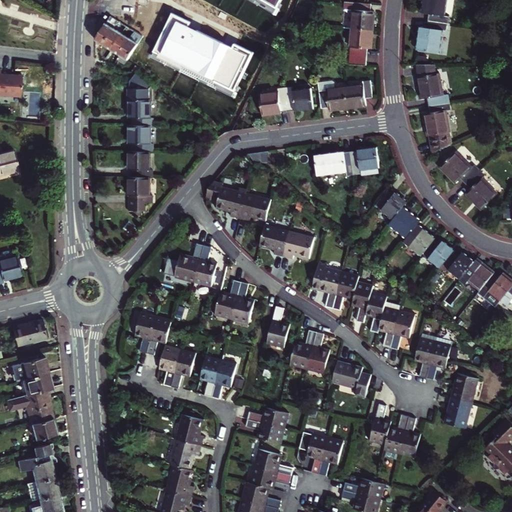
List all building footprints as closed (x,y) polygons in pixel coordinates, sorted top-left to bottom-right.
[(432,14),(431,21),(451,24),(451,17),(447,16),(449,0),(427,0),(426,13),(432,14)] [(372,10),(349,6),(348,13),(357,15),(354,34),(374,37),(377,19),(371,17),(372,10)] [(101,17),(96,25),(90,35),(98,40),(112,17),(104,12),(101,17)] [(192,22),(172,13),(154,51),(236,89),(254,52),(236,43),(234,47),(190,26),(192,22)] [(96,25),(101,17),(96,14),(91,22),(96,25)] [(98,40),(105,45),(120,21),(112,17),(98,40)] [(120,21),(105,45),(113,50),(128,26),(120,21)] [(424,28),(421,50),(443,53),(446,31),(450,31),(451,24),(431,21),(430,28),(424,28)] [(113,50),(121,55),(136,31),(128,26),(113,50)] [(136,31),(121,55),(129,60),(139,44),(144,37),(136,31)] [(370,55),(374,37),(354,34),(350,51),(347,50),(344,66),(361,67),(364,54),(370,55)] [(431,106),(452,104),(451,96),(447,96),(445,74),(439,74),(438,65),(422,65),(423,76),(421,76),(424,99),(430,98),(431,106)] [(0,97),(22,98),(23,76),(2,75),(2,70),(0,70),(0,97)] [(149,125),(152,125),(153,117),(149,117),(149,100),(148,100),(148,88),(150,86),(137,75),(134,73),(130,79),(130,88),(127,88),(127,100),(129,100),(129,117),(132,117),(132,125),(149,125)] [(344,89),(347,111),(365,108),(364,101),(371,100),(369,82),(362,83),(362,87),(344,89)] [(347,111),(344,89),(334,90),(333,86),(331,84),(318,86),(321,111),(328,110),(328,113),(347,111)] [(285,91),(288,113),(294,113),(294,114),(313,112),(311,92),(292,94),(291,90),(285,91)] [(259,98),(261,118),(281,116),(280,114),(288,113),(285,91),(278,92),(278,96),(259,98)] [(432,153),(452,146),(448,111),(452,111),(452,104),(431,106),(432,113),(425,113),(427,137),(430,137),(432,153)] [(132,142),(132,150),(149,151),(152,151),(152,142),(149,142),(149,125),(132,125),(129,125),(128,142),(132,142)] [(350,150),(353,173),(359,172),(359,173),(377,171),(377,166),(375,146),(357,148),(357,150),(350,150)] [(148,176),(152,176),(152,168),(149,168),(149,151),(132,150),(128,150),(127,168),(131,168),(131,175),(148,176)] [(312,153),(314,173),(346,170),(346,173),(353,173),(350,150),(342,151),(342,150),(312,153)] [(458,178),(463,183),(479,172),(475,166),(471,169),(458,150),(439,163),(453,182),(458,178)] [(0,173),(14,171),(10,151),(0,153),(0,173)] [(266,152),(247,157),(257,165),(269,162),(266,152)] [(461,194),(473,211),(492,198),(480,180),(483,178),(479,172),(463,183),(467,190),(461,194)] [(129,201),(129,209),(132,209),(132,213),(141,213),(141,209),(145,209),(146,201),(151,202),(152,194),(148,194),(148,176),(131,175),(127,175),(127,193),(132,193),(132,201),(129,201)] [(225,190),(226,191),(227,187),(217,184),(212,191),(210,197),(211,202),(214,203),(216,197),(223,199),(225,190)] [(233,219),(242,222),(249,197),(242,195),(226,191),(225,190),(223,199),(220,210),(234,214),(233,219)] [(389,192),(377,208),(395,221),(403,210),(409,203),(397,194),(395,196),(389,192)] [(254,219),(268,223),(273,203),(249,197),(242,222),(252,224),(254,219)] [(395,221),(391,226),(409,240),(418,228),(423,222),(410,213),(409,215),(403,210),(395,221)] [(285,259),(292,234),(266,227),(261,246),(277,251),(276,256),(285,259)] [(406,243),(424,257),(436,242),(439,239),(426,230),(424,233),(418,228),(409,240),(406,243)] [(292,234),(285,259),(294,261),(296,256),(312,260),(317,241),(292,234)] [(444,267),(456,252),(458,250),(447,241),(443,246),(436,242),(424,257),(431,262),(433,259),(444,267)] [(198,282),(208,247),(200,244),(196,257),(195,261),(187,258),(185,262),(182,275),(181,277),(198,282)] [(216,249),(208,247),(198,282),(214,286),(216,281),(218,271),(220,267),(211,265),(212,262),(216,249)] [(462,257),(456,252),(444,267),(451,272),(452,270),(464,278),(476,262),(477,260),(466,252),(462,257)] [(0,284),(3,283),(3,280),(20,276),(16,257),(0,261),(0,284)] [(182,275),(185,262),(175,259),(171,272),(182,275)] [(482,267),(476,262),(464,278),(470,283),(472,280),(484,289),(497,272),(499,271),(486,262),(482,267)] [(322,288),(327,269),(329,265),(322,263),(314,290),(322,291),(322,288)] [(327,269),(322,288),(330,291),(330,294),(326,307),(335,310),(344,274),(327,269)] [(229,274),(218,271),(216,281),(226,284),(229,274)] [(497,272),(484,289),(483,290),(501,304),(511,290),(511,289),(511,275),(507,272),(503,277),(497,272)] [(342,312),(345,299),(346,295),(356,298),(360,285),(361,278),(344,274),(335,310),(342,312)] [(231,299),(222,296),(217,315),(234,320),(244,284),(236,282),(233,295),(231,299)] [(244,284),(234,320),(250,325),(256,306),(247,303),(248,300),(252,287),(244,284)] [(467,289),(460,284),(449,298),(456,303),(467,289)] [(375,289),(360,285),(356,298),(355,302),(354,304),(361,306),(360,309),(357,322),(365,324),(366,318),(368,315),(373,295),(375,289)] [(389,300),(373,295),(368,315),(375,317),(374,321),(371,333),(379,336),(379,334),(380,330),(385,311),(389,300)] [(278,307),(269,342),(286,347),(291,328),(282,325),(283,322),(286,309),(278,307)] [(401,315),(385,311),(380,330),(387,332),(386,336),(383,349),(391,351),(401,315)] [(139,312),(134,331),(143,334),(142,337),(138,350),(146,352),(156,316),(139,312)] [(417,320),(401,315),(391,351),(399,353),(402,340),(403,337),(412,339),(417,320)] [(156,316),(146,352),(154,354),(157,341),(158,338),(166,340),(169,326),(171,320),(156,316)] [(43,319),(12,327),(17,346),(47,338),(43,319)] [(309,368),(318,333),(310,331),(307,343),(306,347),(297,344),(292,363),(309,368)] [(326,335),(318,333),(309,368),(325,372),(330,353),(322,351),(323,348),(326,335)] [(428,380),(439,339),(423,335),(417,359),(424,360),(423,364),(419,378),(428,380)] [(455,343),(439,339),(428,380),(435,382),(439,369),(440,365),(448,367),(450,360),(455,343)] [(180,351),(164,346),(159,366),(165,368),(165,371),(161,383),(170,386),(180,351)] [(196,355),(180,351),(170,386),(178,388),(181,375),(182,372),(191,374),(196,355)] [(16,380),(24,379),(49,372),(45,357),(12,365),(16,380)] [(205,358),(200,377),(207,379),(207,382),(203,395),(211,398),(221,362),(205,358)] [(221,362),(211,398),(219,400),(222,386),(223,384),(232,386),(237,367),(221,362)] [(339,364),(334,382),(358,389),(356,397),(366,399),(371,378),(362,375),(364,371),(339,364)] [(275,373),(266,371),(264,377),(273,380),(275,373)] [(27,394),(45,390),(53,388),(49,372),(24,379),(27,394)] [(452,399),(471,404),(478,380),(459,375),(452,399)] [(243,378),(236,376),(234,385),(241,386),(243,378)] [(52,419),(45,390),(27,394),(22,395),(5,399),(7,406),(11,408),(25,405),(30,424),(31,424),(52,419)] [(452,399),(446,423),(464,428),(471,404),(452,399)] [(380,404),(370,440),(386,444),(390,431),(391,427),(392,425),(383,423),(384,420),(388,406),(380,404)] [(278,411),(267,408),(265,415),(262,415),(249,411),(247,419),(282,429),(286,414),(278,411)] [(182,412),(175,437),(199,443),(202,433),(197,432),(201,418),(182,412)] [(397,433),(390,431),(386,444),(385,449),(387,450),(385,457),(397,461),(399,453),(401,454),(411,418),(402,415),(398,429),(397,433)] [(418,420),(411,418),(401,454),(415,458),(416,455),(421,439),(414,437),(414,434),(418,420)] [(56,434),(52,419),(31,424),(34,439),(56,434)] [(278,444),(282,429),(247,419),(244,426),(257,430),(261,431),(258,438),(278,444)] [(502,427),(509,420),(507,419),(501,425),(502,427)] [(492,453),(491,454),(488,457),(493,462),(493,467),(496,470),(500,469),(506,475),(508,472),(509,471),(511,474),(511,449),(511,448),(511,447),(507,442),(508,441),(509,442),(511,438),(511,423),(509,420),(502,427),(501,425),(493,433),(497,438),(487,448),(492,453)] [(310,473),(317,474),(327,439),(311,435),(311,434),(304,433),(300,449),(307,451),(306,454),(314,456),(313,460),(310,473)] [(172,463),(188,467),(192,452),(197,453),(199,443),(175,437),(168,462),(172,463)] [(329,461),(339,463),(344,444),(327,439),(317,474),(324,476),(328,464),(329,461)] [(52,443),(33,447),(36,457),(18,461),(21,472),(33,469),(36,482),(56,477),(52,463),(57,462),(56,458),(52,457),(51,450),(53,447),(52,443)] [(259,448),(255,464),(290,474),(292,468),(279,464),(276,463),(279,453),(259,448)] [(166,488),(190,495),(192,484),(187,483),(191,468),(188,467),(172,463),(166,488)] [(290,474),(255,464),(250,481),(265,485),(268,486),(269,487),(272,478),(275,479),(288,482),(290,474)] [(56,477),(36,482),(40,499),(60,494),(56,477)] [(383,484),(376,482),(365,479),(362,487),(359,486),(346,482),(344,490),(379,500),(383,484)] [(263,492),(265,485),(250,481),(246,480),(241,495),(281,506),(283,498),(266,493),(263,492)] [(190,495),(166,488),(159,511),(179,511),(182,502),(187,503),(190,495)] [(375,511),(379,500),(344,490),(341,498),(355,501),(358,502),(356,511),(359,511),(375,511)] [(436,493),(430,500),(422,511),(423,511),(440,511),(448,502),(436,493)] [(60,494),(40,499),(41,505),(31,507),(32,511),(56,511),(64,510),(60,494)] [(278,511),(281,506),(241,495),(237,511),(241,511),(257,511),(259,507),(262,508),(277,511),(278,511)]
